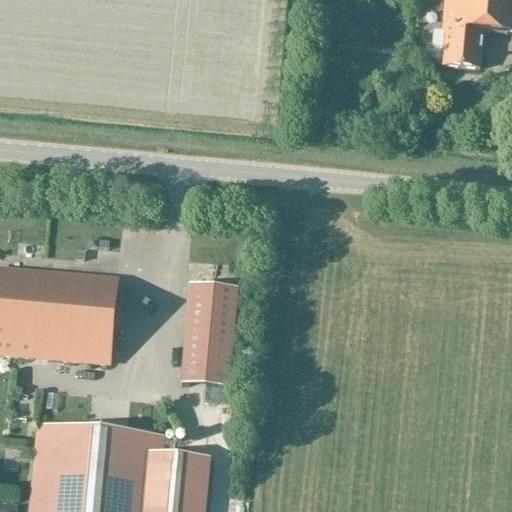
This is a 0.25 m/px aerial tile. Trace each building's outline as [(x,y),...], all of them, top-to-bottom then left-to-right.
[(445,69),(479,72),(482,34),(511,37),(511,0),(446,0),(443,33),(434,32),(431,63),(445,65),(445,69)] [(0,357),(109,367),(117,282),(0,269),(0,357)] [(238,292),(190,288),(181,388),(229,392),(238,292)] [(242,410),(230,409),(220,408),(219,426),(241,427),(242,410)] [(117,412),(117,421),(141,422),(142,412),(117,412)] [(40,427),(32,511),(203,511),(208,461),(159,457),(161,439),(40,427)] [(0,458),(13,459),(13,439),(0,439),(0,458)]
